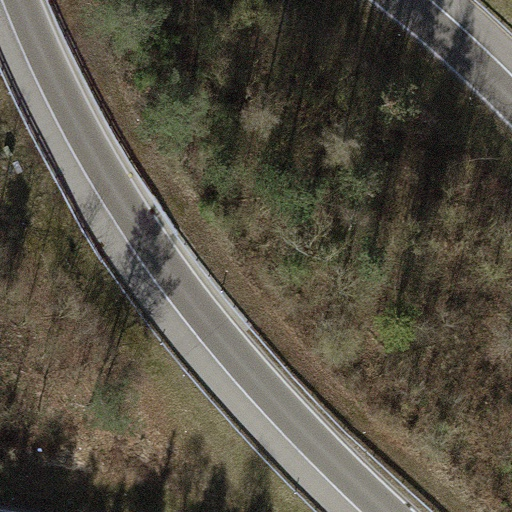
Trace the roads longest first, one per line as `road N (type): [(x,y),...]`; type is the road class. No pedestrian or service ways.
road 1 (motorway): [(23,0),(74,113),(170,269),(254,374),(388,511)]
road 2 (motorway): [(511,99),(401,0)]
